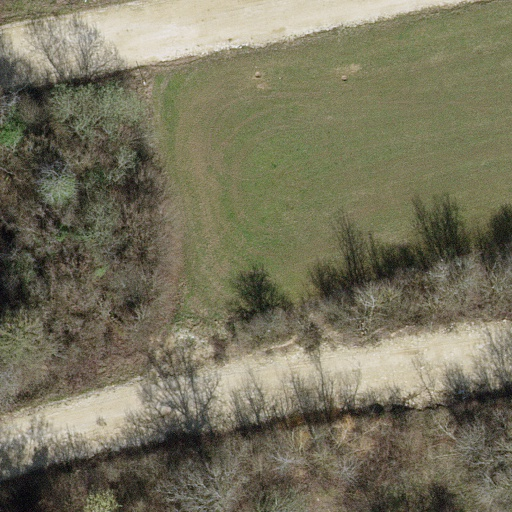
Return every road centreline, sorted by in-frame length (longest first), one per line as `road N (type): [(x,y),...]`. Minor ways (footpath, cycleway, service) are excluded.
road 1 (track): [(0,450),(57,429),(511,363)]
road 2 (trunk): [(231,0),(314,511)]
road 3 (track): [(314,0),(0,66)]
